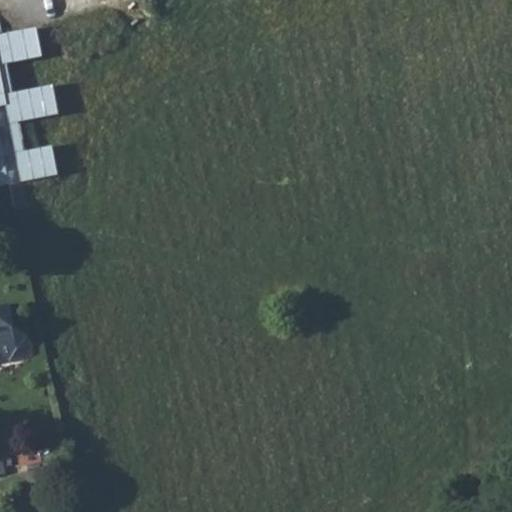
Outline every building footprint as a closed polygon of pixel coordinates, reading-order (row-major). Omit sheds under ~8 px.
[(31,21),(0,28),(0,59),(2,58),(38,51),(31,21)] [(0,143),(2,150),(0,150),(0,166),(5,165),(8,180),(20,178),(14,148),(22,146),(16,117),(7,119),(0,90),(9,88),(2,58),(0,59),(0,143)] [(9,88),(0,90),(7,119),(56,108),(49,79),(9,88)] [(22,146),(14,148),(20,178),(57,169),(50,140),(22,146)] [(0,166),(0,182),(8,180),(5,165),(0,166)] [(0,347),(1,347),(9,353),(24,331),(15,323),(10,299),(0,301),(0,347)]
